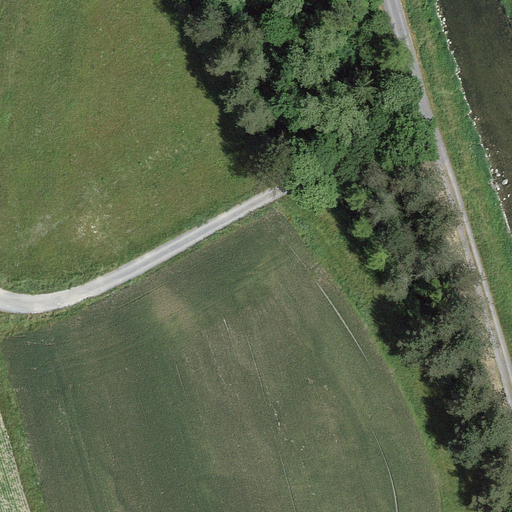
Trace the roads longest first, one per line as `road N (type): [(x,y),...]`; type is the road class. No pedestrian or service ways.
road 1 (residential): [(0,302),(51,305),(422,106)]
road 2 (track): [(511,393),(393,0)]
